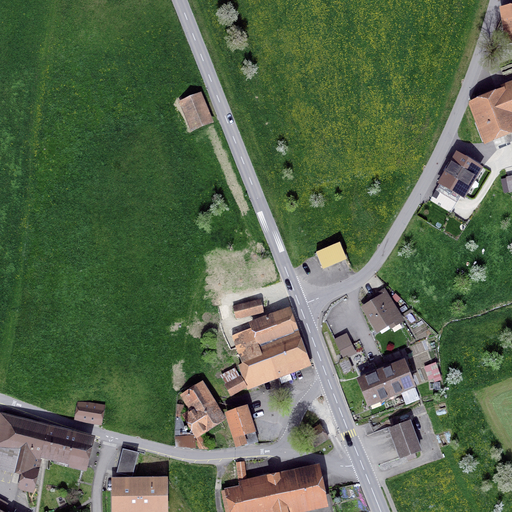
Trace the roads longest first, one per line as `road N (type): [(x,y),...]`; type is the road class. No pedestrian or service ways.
road 1 (tertiary): [(494,0),(455,115),(402,221),(365,274),(303,312)]
road 2 (secondary): [(182,0),(303,312)]
road 3 (unclassified): [(273,450),(168,451),(114,437)]
road 4 (unclassified): [(114,437),(0,399)]
